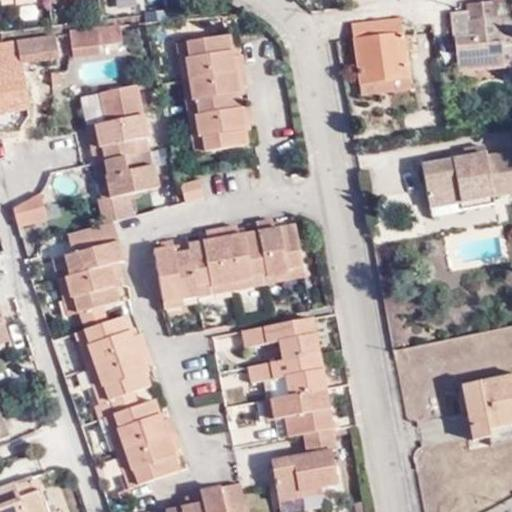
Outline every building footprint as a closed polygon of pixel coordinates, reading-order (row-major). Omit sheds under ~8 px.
[(511,0),(489,0),(490,3),(463,7),(464,13),(447,15),(451,41),(452,41),(456,75),(504,70),(502,48),(511,47),(511,0)] [(409,70),(401,12),(353,20),(361,77),(409,70)] [(70,42),(65,43),(66,49),(109,43),(106,27),(85,30),(85,33),(70,35),(70,42)] [(183,76),(243,66),(240,50),(231,51),(228,32),(177,40),(183,76)] [(0,111),(29,107),(22,63),(58,58),(54,34),(0,41),(0,111)] [(246,82),(243,66),(183,76),(190,114),(242,104),(238,84),(246,82)] [(409,70),(361,77),(362,86),(411,79),(409,70)] [(250,103),(242,104),(190,114),(197,153),(248,143),(245,122),(254,121),(250,103)] [(100,157),(125,152),(147,148),(140,112),(93,121),(97,143),(100,157)] [(89,145),(97,143),(93,121),(85,123),(89,145)] [(125,152),(100,157),(92,159),(96,175),(104,174),(108,195),(156,185),(152,161),(127,166),(125,152)] [(467,166),(424,174),(431,218),(511,202),(511,159),(488,163),(486,155),(465,158),(467,166)] [(96,175),(100,196),(108,195),(104,174),(96,175)] [(185,201),(202,198),(199,178),(182,180),(185,201)] [(38,209),(20,211),(20,223),(38,222),(38,209)] [(256,221),(258,231),(266,273),(268,281),(289,277),(287,268),(302,266),(293,224),(284,225),(277,227),(276,222),(275,217),(256,221)] [(112,219),(68,230),(66,231),(71,252),(69,253),(74,273),(119,262),(122,261),(112,219)] [(241,228),(240,224),(219,227),(232,288),(254,284),(252,275),(266,273),(258,231),(247,233),(241,233),(241,228)] [(232,288),(219,227),(200,232),(200,237),(201,241),(191,244),(200,285),(208,284),(210,292),(232,288)] [(447,266),(506,262),(503,228),(445,232),(447,266)] [(195,286),(200,285),(191,244),(187,245),(195,286)] [(196,289),(195,286),(187,245),(153,251),(163,301),(176,299),(197,295),(196,289)] [(58,255),(63,276),(74,273),(69,253),(58,255)] [(123,276),(119,262),(74,273),(63,276),(62,276),(67,298),(75,295),(80,311),(91,309),(101,306),(121,300),(117,287),(115,278),(120,277),(123,276)] [(289,277),(304,274),(302,266),(287,268),(289,277)] [(254,284),(268,281),(266,273),(252,275),(254,284)] [(0,342),(19,336),(2,283),(0,283),(0,342)] [(200,285),(201,294),(210,292),(208,284),(200,285)] [(80,311),(75,295),(67,298),(71,315),(80,311)] [(176,299),(163,301),(165,309),(177,307),(176,299)] [(106,323),(101,306),(91,309),(95,326),(106,323)] [(80,311),(85,329),(95,326),(91,309),(80,311)] [(319,350),(313,315),(240,330),(244,346),(270,341),(279,339),(282,358),(319,350)] [(131,328),(127,317),(106,323),(95,326),(85,329),(90,343),(83,345),(90,366),(149,347),(144,334),(140,335),(134,336),(131,328)] [(140,335),(137,326),(131,328),(134,336),(140,335)] [(90,343),(85,329),(78,332),(83,345),(90,343)] [(270,341),(274,359),(282,358),(279,339),(270,341)] [(113,397),(123,393),(134,389),(151,382),(147,371),(143,361),(149,360),(153,369),(156,368),(149,347),(90,366),(98,388),(106,384),(111,398),(113,397)] [(283,375),(287,394),(326,386),(319,350),(282,358),(274,359),(247,364),(251,382),(266,378),(283,375)] [(143,361),(147,371),(153,369),(149,360),(143,361)] [(266,378),(270,397),(287,394),(283,375),(266,378)] [(511,376),(467,386),(477,440),(494,436),(492,427),(511,423),(511,376)] [(106,384),(98,388),(102,400),(111,398),(106,384)] [(288,436),(303,433),(335,426),(326,386),(287,394),(270,397),(273,418),(284,417),(288,436)] [(123,393),(128,405),(138,401),(134,389),(123,393)] [(113,397),(118,409),(128,405),(123,393),(113,397)] [(138,401),(128,405),(118,409),(106,412),(120,448),(177,426),(171,409),(165,411),(157,394),(138,401)] [(273,418),(270,397),(253,400),(258,421),(273,418)] [(0,440),(12,437),(3,410),(0,410),(0,440)] [(494,436),(494,440),(511,436),(511,423),(492,427),(494,436)] [(133,485),(182,466),(178,454),(173,443),(178,441),(182,440),(177,426),(120,448),(133,485)] [(291,452),(272,456),(280,497),(303,493),(301,483),(323,479),(341,475),(334,444),(338,444),(335,426),(303,433),(306,449),(291,452)] [(178,454),(182,453),(178,441),(173,443),(178,454)] [(247,511),(240,476),(213,484),(204,487),(204,491),(208,511),(247,511)] [(49,511),(63,507),(57,488),(38,494),(33,479),(0,490),(0,511),(49,511)] [(303,493),(325,489),(323,479),(301,483),(303,493)] [(189,500),(171,504),(172,511),(208,511),(204,491),(189,495),(189,500)]
